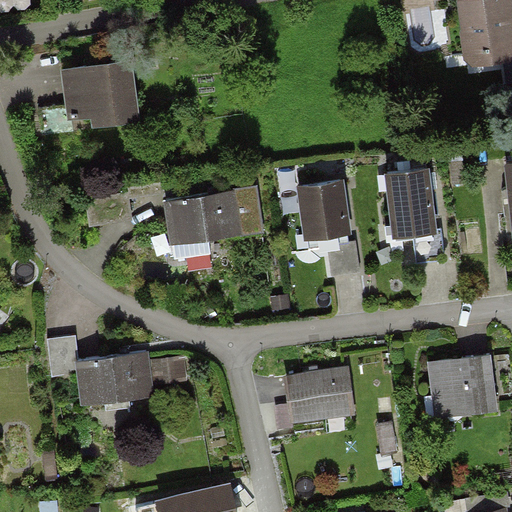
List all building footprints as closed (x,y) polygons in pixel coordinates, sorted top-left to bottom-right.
[(511,0),(461,0),(471,63),(511,56),(511,0)] [(141,61),(69,70),(76,125),(148,117),(141,61)] [(441,168),(396,174),(404,238),(449,232),(441,168)] [(350,180),(307,186),(313,237),(357,232),(350,180)] [(257,186),(167,199),(175,256),(211,251),(209,238),(263,230),(257,186)] [(89,194),(92,221),(135,216),(131,189),(89,194)] [(159,397),(153,354),(82,362),(79,339),(52,343),(56,380),(85,377),(88,406),(159,397)] [(498,354),(435,362),(442,419),(505,411),(498,354)] [(355,368),(291,377),(298,423),(361,414),(355,368)] [(391,420),(378,422),(384,461),(397,459),(391,420)] [(236,511),(233,498),(188,508),(188,511),(236,511)]
